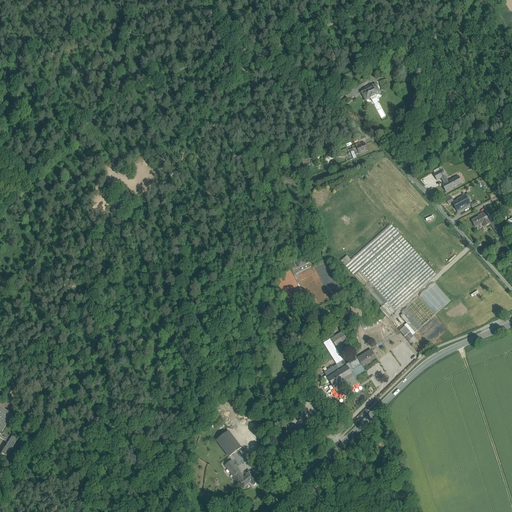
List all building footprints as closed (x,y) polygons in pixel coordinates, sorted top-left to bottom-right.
[(373,85),(364,90),(364,92),(362,93),(366,101),(371,99),(372,101),(377,99),(376,96),(380,94),(376,85),(374,87),(373,85)] [(360,145),(360,144),(355,145),(359,155),(368,151),(365,143),(360,145)] [(437,181),(441,179),(445,176),(446,176),(442,170),(435,174),(434,175),(437,181)] [(458,176),(448,182),(445,176),(441,179),(444,184),(442,185),(446,192),(462,184),(458,176)] [(464,197),(458,200),(458,201),(453,204),(457,212),(470,205),(465,196),(464,193),(462,194),(464,197)] [(485,214),(484,215),(483,213),(478,216),(479,217),(472,221),(475,228),(485,223),(486,226),(490,225),(490,224),(489,221),(488,219),(485,214)] [(490,224),(497,219),(493,214),(488,219),(489,221),(490,224)] [(497,219),(490,224),(490,225),(498,235),(503,232),(500,228),(502,226),(497,219)] [(350,260),(344,266),(390,316),(436,275),(391,224),(350,260)] [(299,259),(296,261),(299,267),(309,262),(306,256),(299,259)] [(347,256),(341,261),(344,266),(350,260),(347,256)] [(435,283),(419,297),(435,315),(451,301),(435,283)] [(418,297),(401,313),(417,331),(434,315),(418,297)] [(343,332),(331,339),(336,347),(347,340),(343,332)] [(344,361),(343,362),(330,340),(325,343),(324,344),(337,365),(341,371),(332,376),(328,379),(333,388),(333,387),(334,390),(335,389),(354,378),(353,376),(351,372),(353,371),(349,365),(347,366),(344,361)] [(372,351),(358,359),(363,368),(364,368),(377,360),(372,351)] [(358,359),(349,365),(353,371),(351,372),(353,376),(354,378),(356,378),(366,372),(364,368),(363,368),(358,359)] [(337,365),(329,371),(332,376),(341,371),(337,365)] [(320,369),(314,372),(318,377),(323,374),(320,369)] [(354,378),(335,389),(339,396),(358,384),(354,378)] [(0,407),(0,438),(8,444),(1,454),(6,458),(13,448),(17,442),(17,441),(12,438),(2,432),(12,416),(0,407)] [(229,432),(217,441),(229,457),(241,448),(229,432)] [(21,445),(17,442),(13,448),(17,451),(21,445)] [(240,472),(231,461),(225,466),(234,477),(235,476),(239,473),(240,472)] [(250,472),(246,475),(247,476),(244,478),(239,481),(243,487),(248,483),(249,483),(251,481),(254,485),(258,482),(250,472)] [(244,478),(239,473),(235,476),(239,480),(239,481),(244,478)]
